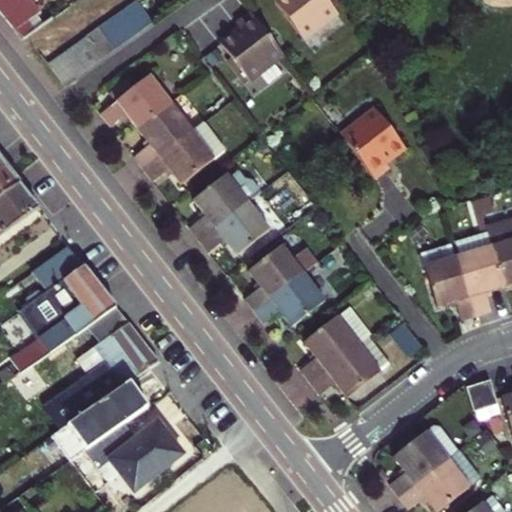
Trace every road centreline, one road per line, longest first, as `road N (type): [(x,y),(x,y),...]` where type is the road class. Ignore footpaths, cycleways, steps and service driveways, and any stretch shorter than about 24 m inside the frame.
road 1 (residential): [(309,475),(0,81)]
road 2 (residential): [(511,337),(454,361),(309,475)]
road 3 (unknown): [(454,361),(359,223)]
